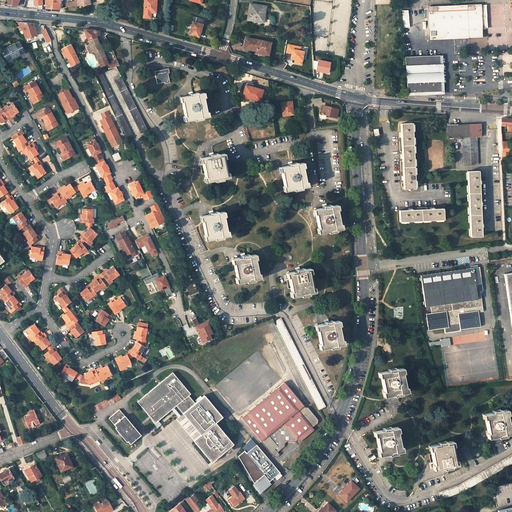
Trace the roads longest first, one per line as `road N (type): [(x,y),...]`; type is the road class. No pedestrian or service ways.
road 1 (residential): [(128,64),(131,86),(164,136),(163,184),(219,302),(233,314),(283,315),(327,399),(342,411)]
road 2 (tertiary): [(355,125),(362,332),(342,411)]
road 3 (residential): [(511,449),(430,492),(393,498),(380,491),(339,419)]
road 4 (residential): [(295,148),(246,155),(217,87),(181,68),(128,64)]
road 5 (residential): [(136,211),(44,16)]
road 6 (tertiary): [(221,56),(347,96)]
road 7 (residential): [(121,331),(122,344),(82,361),(36,307)]
